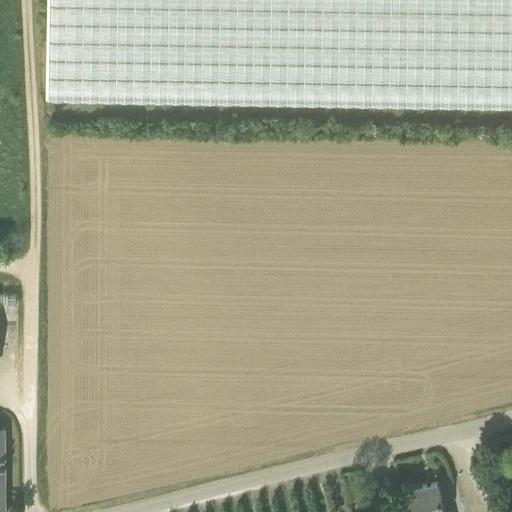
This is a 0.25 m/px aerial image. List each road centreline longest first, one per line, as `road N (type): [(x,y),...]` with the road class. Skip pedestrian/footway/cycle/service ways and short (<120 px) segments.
road 1 (track): [(31,511),(23,0)]
road 2 (unclassified): [(130,511),(511,422)]
